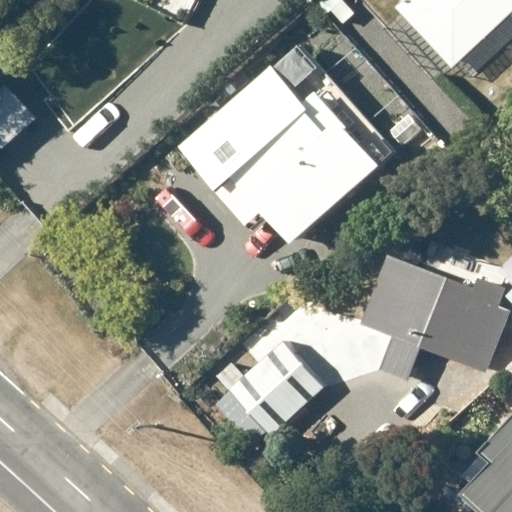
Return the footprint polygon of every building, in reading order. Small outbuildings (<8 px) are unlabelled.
[(511,24),(511,0),(442,0),(447,4),(423,28),(459,63),(483,40),(490,47),(511,24)] [(284,62),(187,145),(257,226),(275,210),(302,241),(389,166),(320,87),(312,94),(284,62)] [(477,288),(418,266),(391,338),(495,377),(511,332),(511,305),(506,303),(511,290),(484,280),(477,288)] [(330,385),(280,327),(223,376),(273,434),(330,385)] [(511,511),(511,433),(492,456),(499,467),(470,500),(484,511),(511,511)]
